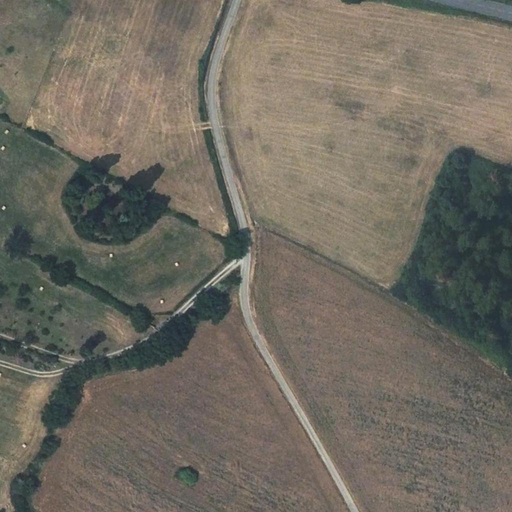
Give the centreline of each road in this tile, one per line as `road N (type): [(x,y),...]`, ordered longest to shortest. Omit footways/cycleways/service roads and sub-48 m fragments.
road 1 (unclassified): [(237,0),(213,64),(211,110),(243,226),(248,320),(356,511)]
road 2 (track): [(86,362),(149,339),(245,253)]
